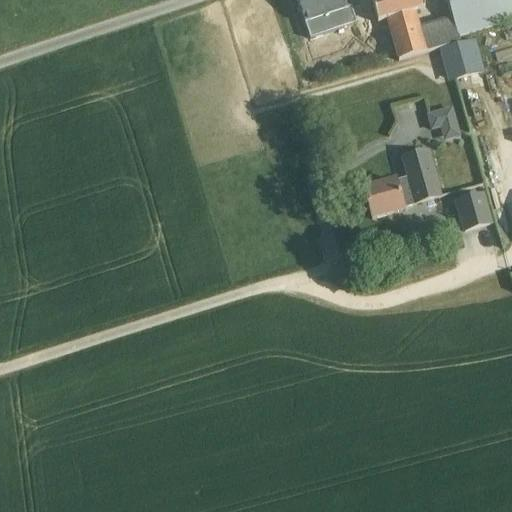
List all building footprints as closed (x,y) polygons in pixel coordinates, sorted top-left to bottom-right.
[(297,0),(306,25),(312,41),(339,31),(357,25),(351,8),(346,9),(343,0),(297,0)] [(388,23),(399,62),(427,54),(415,15),(426,12),(422,0),(382,0),(372,3),(373,3),(378,24),(388,22),(388,23)] [(511,0),(445,0),(457,38),(511,22),(511,0)] [(485,75),(476,42),(439,52),(448,85),(485,75)] [(427,118),(431,131),(456,124),(452,111),(427,118)] [(400,160),(406,181),(397,183),(396,183),(364,192),(372,220),(404,211),(404,209),(441,199),(428,152),(400,160)] [(456,203),(465,234),(494,225),(486,195),(456,203)]
